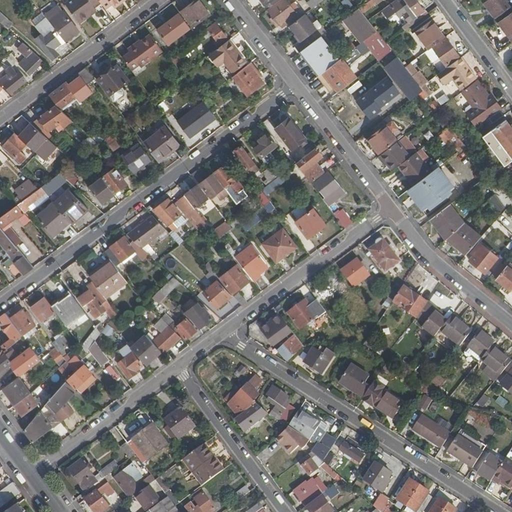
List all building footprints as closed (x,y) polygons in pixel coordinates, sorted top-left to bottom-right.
[(72,0),(66,5),(78,22),(89,14),(86,11),(92,7),(99,1),(98,0),(72,0)] [(98,0),(99,1),(106,10),(112,6),(113,7),(122,0),(98,0)] [(209,15),(197,0),(196,0),(181,12),(192,28),(197,24),(199,26),(201,24),(199,22),(209,15)] [(284,0),(270,11),(283,28),(294,20),(291,16),(299,10),(295,5),(291,8),(285,0),(284,0)] [(310,0),(307,3),(312,9),(323,0),(310,0)] [(406,29),(427,14),(416,0),(402,0),(400,2),(398,0),(395,0),(382,10),(389,18),(396,13),(400,18),(403,15),(408,22),(404,25),(406,29)] [(484,0),(483,1),(495,18),(509,8),(503,0),(484,0)] [(359,7),(351,13),(369,37),(377,31),(375,28),(369,20),(359,8),(359,7)] [(49,22),(64,42),(78,32),(62,12),(49,22)] [(511,40),(511,12),(500,22),(504,28),(503,28),(511,40)] [(0,22),(8,30),(12,26),(0,14),(0,22)] [(190,29),(178,14),(156,31),(167,46),(190,29)] [(305,15),(290,26),(302,41),(295,47),(299,52),(302,51),(321,36),(326,32),(321,26),(316,29),(305,15)] [(61,46),(65,43),(64,42),(49,22),(47,19),(36,27),(42,34),(35,40),(52,61),(58,56),(57,53),(54,51),(61,46)] [(438,33),(440,32),(432,20),(429,22),(438,33)] [(433,46),(445,38),(440,32),(438,33),(429,22),(416,32),(429,49),(433,46)] [(208,31),(216,42),(218,44),(216,46),(217,48),(228,40),(216,25),(208,31)] [(377,31),(387,44),(391,41),(379,26),(375,28),(377,31)] [(366,39),(382,58),(392,50),(387,44),(377,31),(369,37),(366,39)] [(412,34),(426,52),(429,49),(416,32),(412,34)] [(130,53),(122,58),(131,70),(139,65),(146,59),(148,61),(162,51),(150,34),(128,51),(130,53)] [(321,36),(302,51),(320,74),(339,60),(331,50),(336,46),(333,42),(328,45),(321,36)] [(245,64),(228,41),(209,56),(217,66),(223,62),(232,74),(245,64)] [(447,66),(459,57),(448,41),(442,45),(440,43),(434,48),(433,46),(429,49),(426,52),(425,52),(433,64),(437,61),(443,70),(448,67),(447,66)] [(29,75),(43,62),(23,44),(18,50),(26,57),(19,65),(29,75)] [(356,47),(350,52),(354,57),(360,52),(356,47)] [(318,76),(333,96),(357,78),(342,58),(339,60),(320,74),(318,76)] [(443,70),(438,74),(444,82),(453,76),(462,88),(475,78),(460,58),(448,67),(443,70)] [(141,67),(148,61),(146,59),(139,65),(141,67)] [(393,64),(401,75),(408,71),(405,67),(399,59),(393,64)] [(263,84),(249,64),(233,77),(247,96),(263,84)] [(405,67),(408,71),(420,86),(425,83),(419,75),(417,76),(409,64),(405,67)] [(0,86),(0,87),(3,85),(10,93),(25,82),(18,73),(16,74),(11,66),(5,71),(8,75),(1,81),(0,79),(0,86)] [(110,71),(98,79),(98,80),(109,95),(112,94),(113,96),(116,94),(118,96),(123,93),(119,88),(129,81),(117,66),(110,71)] [(94,80),(85,68),(78,74),(80,76),(87,85),(94,80)] [(96,76),(98,79),(110,71),(107,68),(96,76)] [(417,95),(423,90),(421,87),(420,87),(420,86),(408,71),(401,75),(417,95)] [(68,85),(66,82),(49,95),(59,108),(76,96),(80,100),(89,94),(92,92),(87,85),(80,76),(68,85)] [(379,107),(383,104),(395,95),(395,94),(397,92),(392,85),(392,84),(387,78),(358,100),(371,116),(380,109),(379,107)] [(469,115),(478,127),(487,120),(490,118),(500,110),(502,109),(493,97),(491,98),(477,80),(462,91),(476,110),(469,115)] [(444,95),(435,99),(439,106),(448,102),(444,95)] [(203,102),(206,106),(212,102),(209,98),(203,102)] [(61,110),(56,106),(42,116),(44,119),(41,121),(49,132),(61,123),(64,127),(72,121),(61,110)] [(490,118),(494,124),(504,116),(500,110),(490,118)] [(199,121),(192,111),(177,122),(189,139),(208,124),(203,118),(199,121)] [(291,152),(306,141),(288,118),(274,129),(291,152)] [(506,165),(511,160),(511,125),(507,119),(484,136),(506,165)] [(57,148),(32,124),(19,137),(27,144),(37,153),(45,161),(57,148)] [(369,138),(380,153),(397,140),(385,126),(369,138)] [(460,150),(466,146),(461,140),(461,139),(450,126),(443,131),(452,143),(453,142),(460,150)] [(166,128),(144,144),(158,162),(180,147),(166,128)] [(19,137),(15,134),(3,146),(11,154),(15,157),(21,163),(26,157),(20,151),(27,144),(19,137)] [(119,147),(112,136),(106,141),(113,151),(119,147)] [(261,145),(253,151),(260,159),(262,157),(268,164),(274,159),(269,152),(276,146),(270,138),(267,140),(264,136),(258,141),(261,145)] [(461,140),(466,146),(471,141),(467,136),(461,140)] [(378,157),(390,171),(409,157),(408,156),(416,150),(406,137),(378,157)] [(134,173),(150,161),(138,145),(122,156),(134,173)] [(241,147),(233,153),(250,176),(258,170),(250,159),(252,157),(249,154),(247,155),(241,147)] [(310,184),(336,164),(331,158),(319,167),(318,166),(317,166),(314,163),(322,158),(315,149),(296,164),(310,184)] [(85,156),(88,160),(95,155),(92,151),(85,156)] [(409,178),(414,185),(431,171),(416,152),(399,165),(406,175),(408,173),(411,177),(409,178)] [(81,165),(88,160),(85,156),(78,161),(81,165)] [(102,179),(114,195),(127,186),(123,181),(130,176),(123,165),(116,170),(115,169),(102,179)] [(414,185),(409,189),(425,210),(455,186),(438,166),(431,171),(414,185)] [(223,167),(214,173),(225,188),(230,185),(237,194),(240,192),(243,196),(246,194),(231,173),(228,174),(223,167)] [(61,174),(76,188),(81,183),(67,169),(61,174)] [(258,170),(250,176),(253,180),(261,173),(258,170)] [(204,181),(196,171),(191,175),(199,185),(200,184),(204,181)] [(275,179),(269,172),(265,175),(270,183),(275,179)] [(344,194),(327,173),(314,183),(325,197),(323,199),(328,206),(344,194)] [(228,195),(224,189),(222,189),(212,175),(204,181),(200,184),(210,199),(216,194),(221,200),(228,195)] [(285,180),(281,175),(275,179),(270,183),(263,188),(261,190),(264,195),(285,180)] [(102,204),(114,195),(102,179),(89,188),(102,204)] [(39,190),(29,180),(25,185),(29,188),(34,194),(39,190)] [(492,188),(496,193),(506,206),(511,201),(511,198),(499,182),(497,184),(492,188)] [(197,186),(186,195),(195,207),(207,199),(197,186)] [(34,194),(29,188),(14,202),(17,206),(23,202),(30,196),(34,194)] [(42,188),(39,190),(34,194),(30,196),(23,202),(27,208),(28,207),(31,211),(37,207),(34,203),(46,194),(42,188)] [(71,223),(72,224),(89,210),(67,190),(53,202),(71,223)] [(496,193),(489,199),(501,215),(507,208),(506,206),(496,193)] [(206,223),(184,195),(178,201),(199,229),(206,223)] [(172,230),(176,226),(172,222),(181,215),(168,200),(154,211),(172,230)] [(71,223),(53,202),(52,201),(35,215),(52,235),(60,228),(62,230),(71,223)] [(17,206),(22,211),(27,208),(23,202),(17,206)] [(273,208),(269,203),(264,206),(268,211),(273,208)] [(451,205),(431,220),(446,240),(447,239),(456,231),(465,221),(451,205)] [(18,218),(25,214),(22,211),(17,206),(0,218),(0,226),(2,229),(6,226),(16,218),(18,218)] [(308,238),(325,226),(313,210),(296,222),(308,238)] [(332,214),(344,230),(352,224),(343,211),(340,213),(337,210),(332,214)] [(258,218),(254,214),(240,223),(244,229),(258,218)] [(172,222),(176,226),(177,227),(185,219),(181,215),(172,222)] [(165,229),(153,216),(128,235),(149,255),(154,251),(149,245),(149,246),(146,243),(157,235),(165,229)] [(232,229),(240,224),(240,223),(236,218),(229,224),(232,229)] [(465,221),(456,231),(447,239),(466,255),(482,237),(465,221)] [(218,239),(232,229),(229,224),(227,222),(213,232),(218,239)] [(0,241),(12,256),(15,254),(20,250),(16,245),(10,239),(2,229),(0,226),(0,241)] [(14,236),(6,226),(2,229),(10,239),(14,236)] [(54,237),(62,230),(60,228),(52,235),(54,237)] [(165,229),(157,235),(161,240),(169,234),(165,229)] [(276,262),(295,247),(282,230),(263,244),(276,262)] [(173,232),(169,236),(178,245),(181,241),(173,232)] [(16,245),(20,242),(21,241),(15,235),(14,236),(10,239),(16,245)] [(127,235),(104,252),(109,259),(115,266),(135,253),(143,260),(144,258),(147,261),(151,257),(127,235)] [(310,256),(316,252),(308,241),(302,245),(310,256)] [(384,272),(398,261),(382,241),(368,251),(384,272)] [(23,254),(23,255),(28,251),(20,242),(16,245),(20,250),(23,254)] [(471,259),(485,271),(498,256),(482,242),(474,251),(477,253),(471,259)] [(241,269),(248,277),(257,270),(255,268),(263,261),(252,246),(234,259),(238,264),(241,269)] [(15,263),(25,274),(34,268),(24,256),(15,263)] [(115,266),(109,259),(101,265),(103,268),(90,278),(92,281),(104,297),(125,280),(115,266)] [(356,260),(341,272),(352,288),(368,276),(356,260)] [(511,266),(504,260),(494,272),(499,276),(498,277),(511,288),(511,266)] [(255,268),(257,270),(265,264),(263,261),(255,268)] [(208,263),(204,267),(210,273),(214,270),(214,269),(208,263)] [(101,265),(88,275),(90,278),(103,268),(101,265)] [(249,282),(239,270),(236,265),(221,277),(219,279),(220,279),(232,295),(249,282)] [(214,270),(210,273),(216,280),(218,281),(220,279),(219,279),(221,277),(214,270)] [(216,280),(210,273),(207,276),(213,283),(216,280)] [(165,296),(179,282),(173,277),(160,290),(165,296)] [(349,293),(338,278),(323,289),(328,295),(333,291),(339,300),(349,293)] [(104,297),(92,281),(86,286),(89,289),(77,298),(88,313),(89,312),(94,319),(106,311),(111,318),(117,314),(104,297)] [(218,310),(232,296),(218,281),(203,296),(218,310)] [(404,285),(394,300),(418,316),(428,303),(404,285)] [(383,314),(396,296),(389,287),(370,312),(378,322),(383,314)] [(85,313),(70,292),(69,293),(71,295),(60,303),(58,301),(57,301),(58,303),(53,307),(67,326),(85,313)] [(71,295),(69,293),(58,301),(60,303),(71,295)] [(242,307),(247,303),(238,293),(233,297),(242,307)] [(42,322),(55,312),(45,298),(32,308),(42,322)] [(319,318),(326,313),(317,301),(309,306),(305,300),(287,314),(299,330),(307,324),(309,327),(314,323),(312,321),(317,317),(319,318)] [(424,323),(421,326),(435,337),(441,329),(449,319),(442,314),(436,309),(437,306),(430,301),(428,303),(418,316),(417,317),(424,323)] [(193,321),(199,330),(213,320),(206,311),(205,311),(204,309),(202,310),(200,307),(188,316),(193,321)] [(23,311),(11,319),(24,337),(25,339),(37,331),(32,323),(33,321),(29,316),(27,317),(23,311)] [(11,319),(6,313),(0,317),(0,322),(12,339),(0,347),(0,351),(1,351),(2,352),(5,350),(19,341),(24,337),(11,319)] [(176,327),(179,325),(167,314),(163,319),(168,324),(171,322),(176,327)] [(449,319),(441,329),(461,345),(472,330),(453,314),(449,319)] [(291,332),(279,316),(273,320),(286,336),(291,332)] [(169,327),(170,326),(168,324),(163,319),(155,326),(163,333),(153,342),(164,353),(180,338),(169,327)] [(170,326),(178,334),(180,333),(186,340),(196,331),(187,319),(179,325),(176,327),(171,322),(168,324),(170,326)] [(109,324),(116,332),(120,329),(112,320),(109,324)] [(286,336),(273,320),(261,330),(269,341),(276,344),(286,336)] [(100,324),(96,327),(101,334),(104,329),(100,324)] [(375,328),(364,345),(370,349),(381,332),(375,328)] [(481,328),(468,344),(483,357),(493,344),(496,341),(481,328)] [(286,362),(303,347),(294,335),(277,350),(286,362)] [(132,349),(146,365),(161,352),(147,336),(132,349)] [(65,341),(56,348),(59,351),(63,348),(67,346),(65,341)] [(142,366),(126,344),(119,350),(125,358),(118,363),(129,378),(137,373),(135,371),(142,366)] [(483,357),(482,358),(502,374),(506,371),(511,362),(511,360),(493,344),(483,357)] [(103,365),(110,360),(101,347),(94,352),(103,365)] [(59,351),(56,348),(40,360),(41,361),(44,364),(53,356),(59,351)] [(63,348),(59,351),(63,357),(67,354),(63,348)] [(334,355),(326,350),(322,355),(312,349),(303,362),(321,374),(334,355)] [(1,351),(0,351),(0,371),(11,363),(7,358),(9,357),(5,350),(2,352),(1,351)] [(63,357),(59,351),(53,356),(57,362),(64,358),(63,357)] [(113,363),(120,358),(115,352),(108,357),(113,363)] [(67,354),(63,357),(64,358),(67,362),(71,360),(67,354)] [(67,362),(73,370),(76,374),(69,381),(77,389),(92,374),(82,363),(77,356),(71,360),(67,362)] [(67,362),(61,367),(68,376),(73,370),(67,362)] [(363,398),(370,387),(364,383),(369,376),(350,364),(339,382),(363,398)] [(246,370),(243,366),(234,373),(237,377),(246,370)] [(502,385),(511,393),(511,372),(510,374),(502,385)] [(60,379),(55,373),(44,383),(49,388),(60,379)] [(445,382),(437,375),(425,390),(435,395),(445,382)] [(234,398),(246,410),(255,404),(253,402),(259,395),(255,391),(263,382),(256,376),(234,398)] [(19,377),(4,388),(16,405),(31,393),(19,377)] [(384,388),(374,381),(370,387),(363,398),(362,399),(372,406),(373,404),(394,418),(403,404),(382,391),(384,388)] [(54,413),(60,422),(73,412),(65,402),(75,391),(67,383),(45,406),(54,413)] [(275,407),(272,411),(281,417),(289,405),(290,402),(286,399),(287,397),(272,386),(266,396),(268,397),(266,400),(275,407)] [(84,401),(87,397),(78,390),(75,394),(84,401)] [(31,393),(16,405),(23,415),(32,408),(34,411),(40,406),(31,393)] [(498,396),(494,402),(503,408),(507,402),(498,396)] [(427,411),(429,398),(422,397),(420,410),(427,411)] [(244,432),(268,414),(256,403),(255,404),(246,410),(235,419),(244,432)] [(289,405),(281,417),(284,420),(292,407),(289,405)] [(46,419),(52,427),(53,428),(61,423),(60,422),(54,413),(45,406),(51,415),(46,419)] [(166,420),(169,425),(176,434),(177,436),(196,422),(184,406),(166,420)] [(320,422),(299,410),(289,426),(309,440),(320,422)] [(37,414),(25,430),(33,442),(52,427),(46,419),(40,411),(37,414)] [(272,411),(269,415),(277,422),(281,417),(272,411)] [(441,449),(450,435),(421,416),(412,430),(441,449)] [(148,459),(168,444),(153,425),(133,440),(148,459)] [(169,425),(164,429),(171,438),(176,434),(169,425)] [(308,441),(309,440),(289,426),(286,430),(306,447),(307,448),(307,445),(308,441)] [(306,447),(286,430),(277,439),(291,454),(300,446),(303,449),(306,447)] [(447,453),(472,469),(482,453),(458,437),(447,453)] [(136,454),(126,442),(121,446),(130,459),(136,454)] [(364,456),(344,443),(339,450),(359,463),(364,456)] [(222,471),(203,445),(185,458),(205,484),(222,471)] [(335,455),(330,451),(323,462),(327,466),(331,461),(335,455)] [(334,479),(338,476),(337,475),(327,466),(323,462),(312,452),(299,462),(308,476),(313,473),(315,475),(320,472),(318,469),(321,467),(334,479)] [(472,469),(491,481),(491,480),(502,464),(483,452),(482,453),(472,469)] [(205,484),(185,458),(183,460),(202,486),(205,484)] [(506,486),(511,490),(511,489),(511,463),(505,459),(502,464),(491,480),(498,485),(499,484),(500,482),(506,486)] [(70,469),(86,491),(119,467),(115,462),(95,477),(89,470),(93,468),(89,463),(86,465),(81,460),(70,469)] [(341,469),(331,461),(327,466),(337,475),(341,469)] [(391,474),(375,463),(364,481),(382,492),(387,485),(385,483),(391,474)] [(115,478),(131,499),(135,496),(141,491),(132,479),(140,473),(133,464),(115,478)] [(324,493),(328,490),(317,476),(313,479),(324,493)] [(160,477),(155,481),(162,489),(166,486),(160,477)] [(306,507),(324,493),(313,479),(308,483),(306,481),(293,490),(306,507)] [(415,511),(423,511),(432,499),(427,496),(430,492),(410,479),(407,484),(402,481),(392,496),(415,511)] [(155,486),(164,499),(168,497),(162,489),(155,481),(141,491),(135,496),(146,510),(160,500),(151,488),(155,486)] [(0,507),(20,493),(12,482),(0,491),(0,507)] [(162,489),(168,497),(175,506),(179,503),(166,486),(162,489)] [(239,499),(249,492),(245,486),(235,494),(239,499)] [(211,511),(216,509),(201,489),(193,495),(195,499),(186,506),(190,511),(211,511)] [(107,503),(97,490),(85,499),(94,511),(101,511),(111,505),(109,502),(107,503)] [(383,496),(375,508),(377,510),(379,511),(380,511),(387,502),(389,500),(383,496)] [(179,511),(175,506),(168,497),(164,499),(147,511),(179,511)] [(309,511),(332,511),(333,511),(323,497),(307,508),(309,511)] [(270,511),(271,511),(262,498),(245,510),(246,511),(270,511)] [(455,511),(457,510),(440,499),(431,511),(455,511)] [(393,511),(395,510),(387,502),(380,511),(393,511)]
